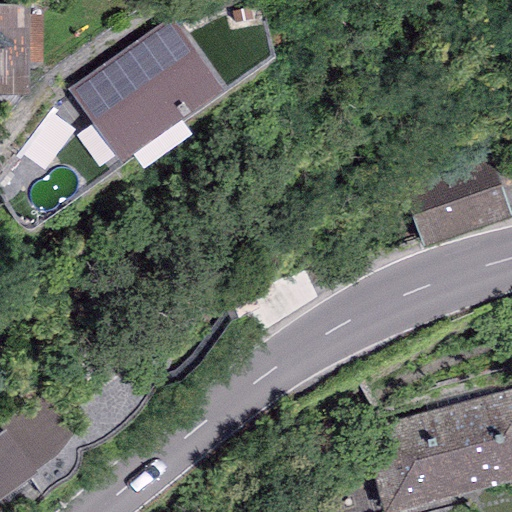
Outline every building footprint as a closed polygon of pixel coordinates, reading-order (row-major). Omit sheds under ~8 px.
[(40,11),(26,12),(27,66),(41,66),(40,11)] [(0,12),(0,102),(27,102),(27,66),(26,12),(0,12)] [(170,24),(71,97),(121,172),(222,99),(170,24)] [(449,166),(400,184),(421,240),(509,211),(492,153),(450,169),(449,166)] [(511,386),(360,427),(382,511),(511,476),(511,386)] [(0,427),(0,431),(4,436),(33,474),(58,458),(72,435),(38,401),(0,427)] [(0,507),(37,480),(33,474),(4,436),(0,439),(0,507)]
